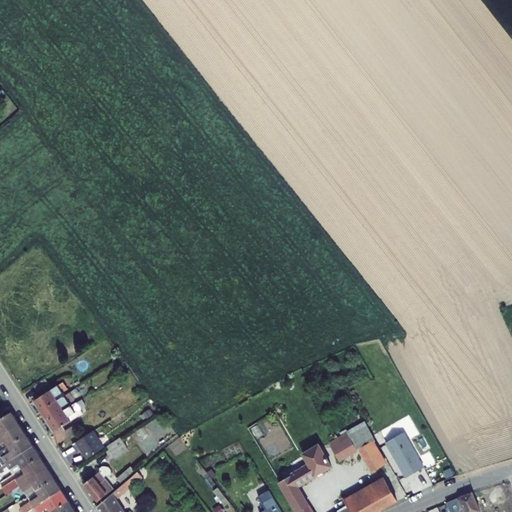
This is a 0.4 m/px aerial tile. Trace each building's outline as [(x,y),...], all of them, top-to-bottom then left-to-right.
[(55,386),(31,400),(53,433),(67,423),(64,417),(72,412),(69,407),(61,412),(58,408),(65,403),(62,397),(53,401),(51,396),(59,392),(55,386)] [(77,511),(6,403),(0,407),(0,436),(1,436),(9,450),(3,454),(9,463),(15,459),(24,473),(17,476),(23,487),(30,483),(38,495),(32,499),(37,508),(44,504),(49,511),(77,511)] [(326,448),(334,461),(355,449),(368,470),(382,462),(357,423),(330,438),(333,444),(326,448)] [(424,468),(405,434),(387,444),(407,478),(424,468)] [(118,442),(104,451),(113,465),(127,456),(118,442)] [(329,465),(316,443),(300,453),(305,463),(276,481),(295,511),(373,511),(395,500),(380,475),(342,499),(334,485),(323,491),(334,511),(311,511),(295,485),(329,465)] [(94,480),(81,489),(94,506),(110,494),(100,482),(103,479),(104,481),(108,478),(108,473),(106,470),(99,472),(95,475),(94,480)] [(126,475),(113,483),(117,489),(130,479),(126,475)] [(134,480),(91,511),(117,511),(112,505),(139,485),(134,480)] [(471,511),(464,498),(453,504),(457,511),(471,511)]
